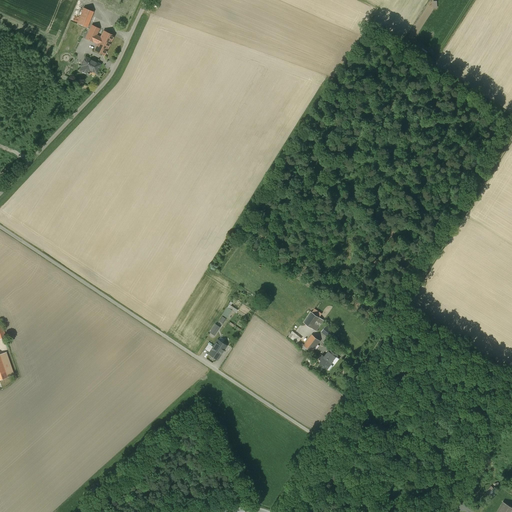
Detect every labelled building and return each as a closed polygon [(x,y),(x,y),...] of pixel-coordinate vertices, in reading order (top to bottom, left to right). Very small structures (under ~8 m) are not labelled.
[(94,12),(84,8),(77,24),(87,28),(94,12)] [(100,29),(92,25),(86,38),(93,42),(97,44),(94,50),(105,55),(114,36),(103,31),(99,39),(95,37),(100,29)] [(92,60),(86,57),(82,66),(83,66),(81,71),(89,74),(88,73),(90,70),(96,73),(100,65),(94,62),(94,63),(91,61),(92,60)] [(232,310),(237,313),(239,310),(229,304),(223,315),(228,318),(232,310)] [(315,308),(312,312),(319,317),(322,313),(315,308)] [(319,317),(312,312),(305,322),(304,323),(313,329),(313,328),(316,324),(320,318),(319,317)] [(329,329),(334,333),(336,330),(328,324),(326,327),(329,329)] [(214,325),(210,330),(215,334),(219,328),(214,325)] [(334,333),(329,329),(325,334),(330,338),(334,333)] [(293,335),(300,340),(302,338),(293,331),(288,337),(290,338),(293,335)] [(293,335),(290,338),(302,348),(304,345),(302,344),(299,342),(300,340),(293,335)] [(312,335),(304,345),(312,351),(320,341),(312,335)] [(223,343),(218,340),(209,354),(217,360),(226,346),(223,344),(223,343)] [(330,349),(325,357),(323,356),(323,355),(319,359),(321,361),(320,363),(328,369),(331,364),(332,362),(336,357),(337,355),(338,355),(330,349)] [(6,352),(0,354),(0,379),(8,377),(14,375),(6,352)] [(511,511),(511,507),(503,502),(497,511),(511,511)]
